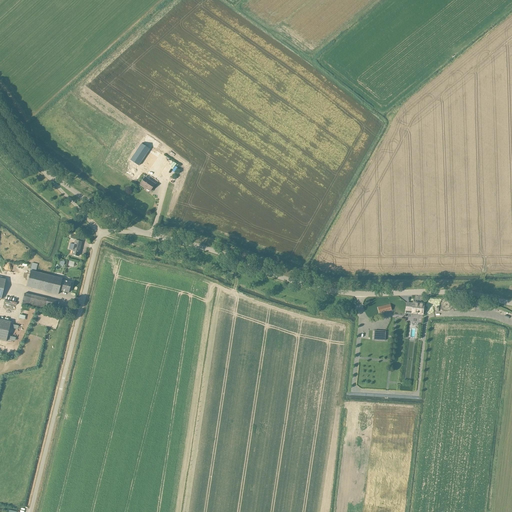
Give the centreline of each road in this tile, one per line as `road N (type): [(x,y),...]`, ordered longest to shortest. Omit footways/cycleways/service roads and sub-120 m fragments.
road 1 (unclassified): [(141,231),(327,289),(466,292),(511,303)]
road 2 (unclassified): [(30,511),(99,231)]
road 3 (track): [(511,349),(490,511)]
